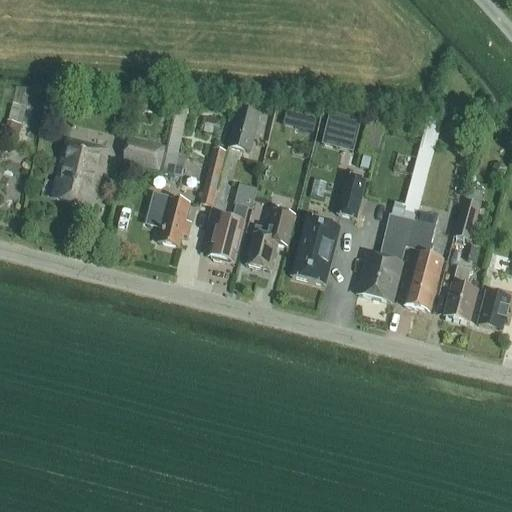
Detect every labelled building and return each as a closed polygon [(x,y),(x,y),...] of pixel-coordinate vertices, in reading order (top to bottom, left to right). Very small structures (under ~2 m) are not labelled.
[(47,105),(49,92),(24,88),(22,101),(47,105)] [(260,118),(237,111),(227,151),(250,157),(260,118)] [(347,145),(353,121),(329,115),(324,139),(347,145)] [(217,136),(221,121),(203,117),(199,132),(217,136)] [(386,117),(383,130),(420,138),(422,129),(392,122),(393,119),(386,117)] [(298,130),(313,134),(316,122),(301,118),(298,130)] [(273,131),(266,158),(282,162),(289,135),(273,131)] [(164,150),(129,140),(122,164),(158,173),(164,150)] [(104,153),(68,144),(53,201),(90,210),(104,153)] [(200,207),(211,210),(225,154),(213,151),(200,207)] [(370,162),(363,160),(360,171),(367,173),(370,162)] [(416,225),(410,223),(413,214),(423,171),(415,169),(405,211),(394,209),(391,219),(390,218),(383,245),(380,262),(368,259),(358,298),(391,306),(401,267),(400,267),(404,251),(409,252),(416,225)] [(338,218),(356,222),(366,184),(348,179),(338,218)] [(239,187),(237,197),(234,207),(236,207),(236,208),(232,225),(230,232),(217,229),(209,259),(234,265),(248,211),(252,212),(257,192),(255,191),(239,187)] [(466,194),(453,241),(471,245),(481,209),(480,209),(483,199),(466,194)] [(186,224),(190,207),(171,202),(166,219),(160,218),(157,229),(163,231),(159,246),(179,251),(182,238),(188,239),(192,226),(186,224)] [(268,232),(256,229),(246,268),(270,274),(277,247),(288,250),(296,219),(274,213),(268,232)] [(416,225),(409,252),(418,254),(404,309),(430,315),(437,286),(441,286),(446,265),(444,264),(444,263),(430,260),(433,248),(431,247),(438,219),(418,214),(416,225)] [(325,289),(339,236),(340,231),(307,222),(292,280),(325,289)] [(511,259),(494,255),(490,269),(511,274),(511,259)] [(477,293),(466,291),(470,273),(457,270),(452,287),(444,319),(469,325),(477,293)] [(510,302),(486,296),(478,328),(502,334),(510,302)]
